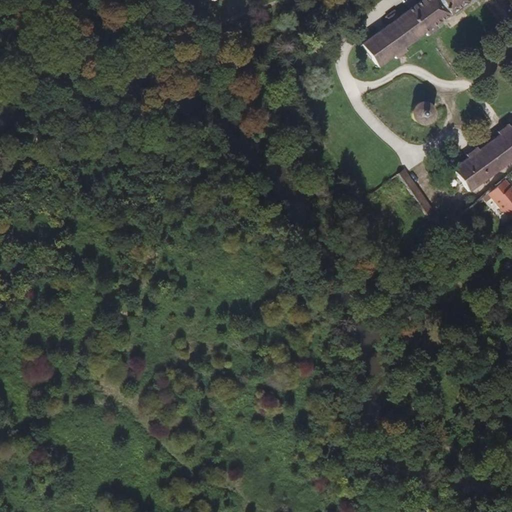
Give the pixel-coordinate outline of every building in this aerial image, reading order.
[(435,25),(469,0),(508,0),(511,4),(510,5),(511,8),(511,0),(422,0),(398,17),(394,10),(385,16),(390,23),(360,45),(376,67),(392,56),(395,60),(406,52),(403,48),(424,33),(426,37),(437,29),(435,25)] [(433,114),(433,111),(431,108),(430,106),(427,104),(424,103),(421,102),(418,103),(415,104),(413,105),(411,108),(410,111),(409,114),(409,117),(410,120),(412,122),(414,124),(417,126),(419,127),(423,127),(425,126),(428,124),(430,122),(432,120),(433,117),(433,114)] [(511,159),(511,125),(509,128),(508,125),(496,133),(498,136),(478,151),(476,148),(465,156),(467,159),(452,169),(468,192),(494,173),(511,159)] [(430,220),(437,216),(404,169),(398,173),(430,220)] [(511,215),(511,189),(503,179),(481,197),(484,201),(491,196),(509,218),(511,215)] [(493,251),(510,238),(504,231),(488,244),(493,251)]
